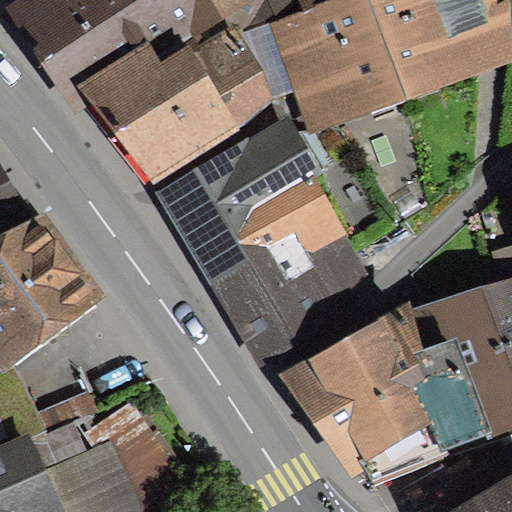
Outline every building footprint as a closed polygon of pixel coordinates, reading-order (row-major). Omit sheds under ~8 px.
[(93,86),(94,87),(139,57),(173,34),(176,39),(239,0),(26,0),(17,6),(77,97),(82,94),(88,90),(93,86)] [(299,0),(307,16),(290,23),(326,110),(402,82),(371,0),(299,0)] [(371,0),(402,82),(473,55),(463,30),(477,25),(475,0),(371,0)] [(147,69),(139,57),(94,87),(93,86),(88,90),(157,178),(241,126),(269,102),(251,74),(260,69),(252,37),(235,47),(236,50),(163,96),(147,69)] [(249,266),(227,220),(311,178),(288,137),(254,156),(248,146),(229,157),(234,167),(169,204),(190,240),(218,281),(249,266)] [(218,281),(259,352),(322,314),(314,300),(324,294),(309,267),(317,263),(311,252),(340,235),(311,178),(227,220),(249,266),(218,281)] [(0,241),(16,233),(0,204),(0,241)] [(0,353),(11,368),(95,306),(33,223),(16,233),(0,241),(0,353)] [(511,281),(484,291),(511,369),(511,281)] [(452,349),(480,420),(511,407),(511,369),(487,301),(440,317),(451,347),(452,349)] [(394,454),(404,451),(436,433),(409,365),(419,361),(404,316),(296,377),(358,462),(384,447),(394,454)] [(436,433),(437,435),(480,420),(452,349),(419,361),(409,365),(436,433)] [(25,442),(43,435),(11,368),(0,376),(0,453),(9,450),(25,442)] [(84,434),(136,511),(167,511),(192,495),(130,403),(84,434)] [(70,429),(27,447),(25,442),(9,450),(0,453),(0,511),(37,511),(16,466),(40,456),(49,476),(84,460),(70,429)] [(511,511),(511,449),(453,484),(468,511),(511,511)]
